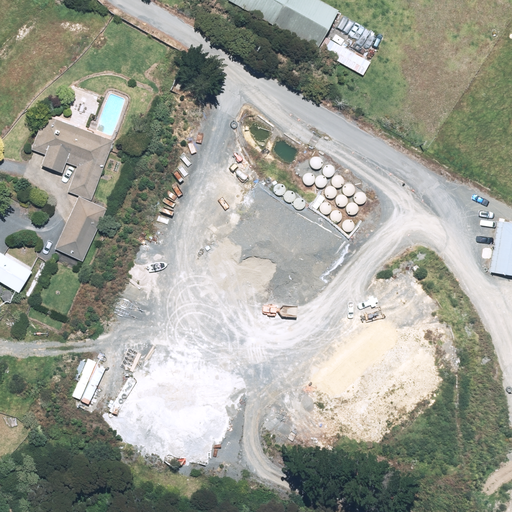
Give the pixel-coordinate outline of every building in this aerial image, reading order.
[(337,12),(315,0),(225,0),(316,51),(337,12)] [(114,142),(44,115),(30,150),(64,163),(64,165),(70,167),(71,165),(76,167),(67,192),(91,202),(114,142)] [(78,197),(62,232),(89,244),(105,210),(78,197)] [(511,277),(511,215),(502,214),(492,274),(511,277)] [(31,273),(0,254),(0,284),(17,294),(31,273)]
